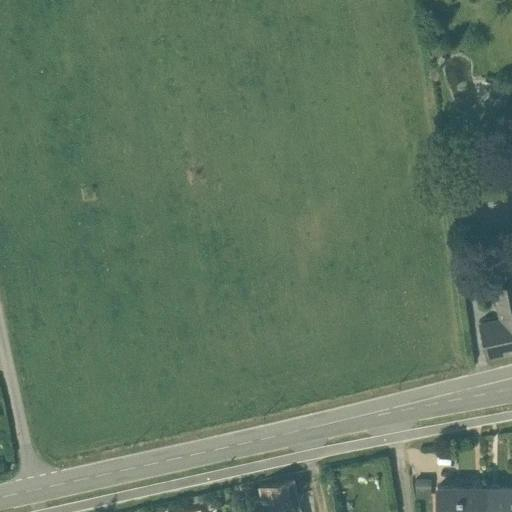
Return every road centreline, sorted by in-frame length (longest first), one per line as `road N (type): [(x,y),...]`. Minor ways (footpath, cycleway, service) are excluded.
road 1 (secondary): [(38,490),(511,384)]
road 2 (residential): [(38,490),(0,333)]
